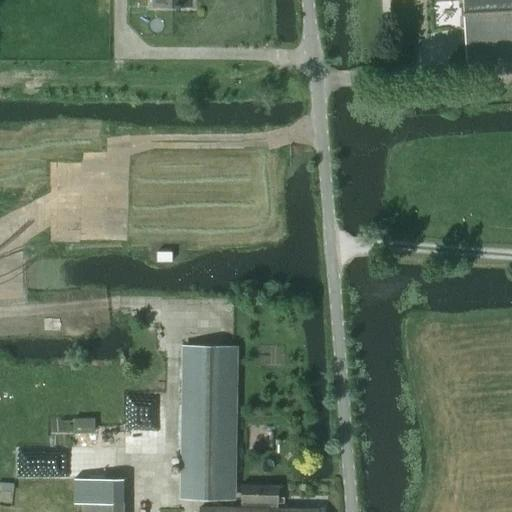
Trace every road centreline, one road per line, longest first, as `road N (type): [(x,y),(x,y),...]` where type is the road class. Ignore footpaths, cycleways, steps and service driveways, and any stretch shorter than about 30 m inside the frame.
road 1 (tertiary): [(351,511),(306,0)]
road 2 (track): [(0,311),(118,302),(174,308),(160,470),(133,511)]
road 3 (track): [(0,151),(255,152),(318,122)]
road 4 (unknown): [(314,79),(511,66)]
road 5 (track): [(511,255),(393,245),(329,250)]
